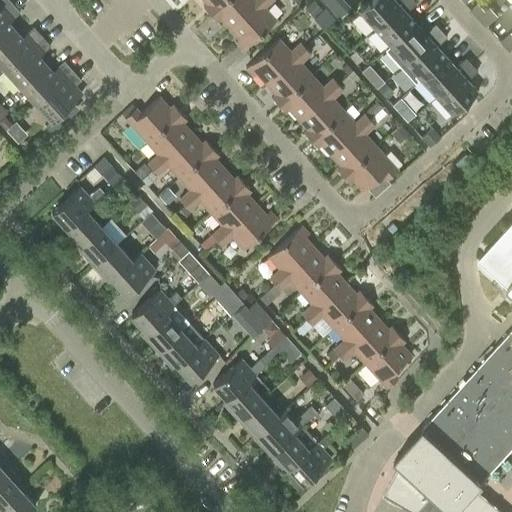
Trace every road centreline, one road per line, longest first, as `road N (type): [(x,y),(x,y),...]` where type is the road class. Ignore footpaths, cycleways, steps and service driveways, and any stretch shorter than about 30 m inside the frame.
road 1 (residential): [(511,84),(364,223),(343,222),(188,44)]
road 2 (residential): [(224,511),(15,284)]
road 3 (residential): [(350,511),(383,446),(473,357)]
road 4 (residential): [(0,216),(134,93)]
road 5 (residential): [(134,93),(52,2)]
